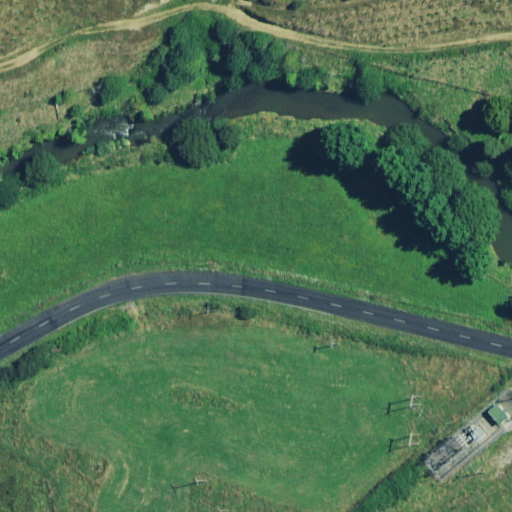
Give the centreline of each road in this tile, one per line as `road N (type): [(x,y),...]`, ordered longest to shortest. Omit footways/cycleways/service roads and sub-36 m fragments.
road 1 (tertiary): [(0,345),(111,293),(198,276),(238,277),(511,342)]
road 2 (track): [(511,37),(434,47),(301,39),(203,4),(0,59)]
